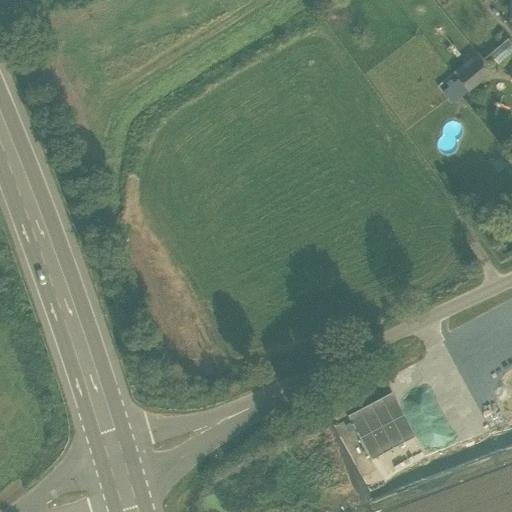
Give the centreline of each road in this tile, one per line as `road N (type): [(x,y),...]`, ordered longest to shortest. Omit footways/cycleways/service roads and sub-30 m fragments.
road 1 (secondary): [(110,441),(0,134)]
road 2 (unclassified): [(242,412),(511,281)]
road 3 (unclassified): [(127,502),(242,412)]
road 4 (unclassified): [(242,412),(110,441)]
